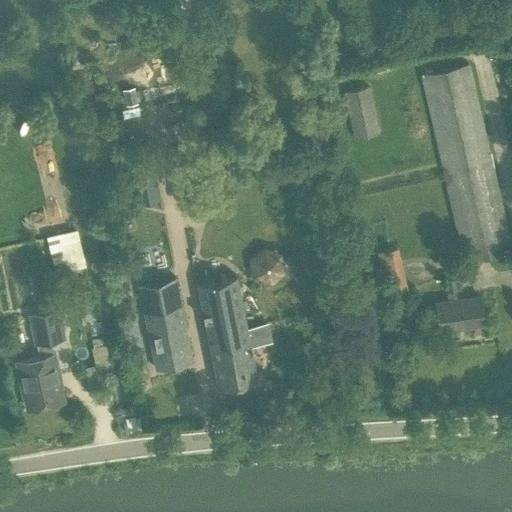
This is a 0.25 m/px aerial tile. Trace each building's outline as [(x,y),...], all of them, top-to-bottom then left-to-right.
[(465,261),(511,250),(468,63),(421,74),(465,261)] [(355,138),(379,132),(368,85),(344,91),(355,138)] [(127,200),(132,245),(163,241),(158,196),(127,200)] [(56,270),(86,265),(79,227),(49,233),(56,270)] [(253,269),(281,272),(284,248),(255,245),(253,269)] [(388,299),(407,294),(396,248),(377,252),(388,299)] [(247,326),(236,274),(197,282),(210,347),(248,339),(246,326),(247,326)] [(445,276),(448,295),(459,292),(456,274),(445,276)] [(156,368),(193,360),(176,276),(139,284),(156,368)] [(440,329),(484,323),(480,295),(436,301),(440,329)] [(51,339),(64,336),(58,308),(31,314),(37,342),(40,356),(16,361),(20,379),(22,379),(28,408),(64,400),(59,375),(60,375),(56,353),(54,353),(51,339)] [(266,322),(247,326),(246,326),(248,339),(210,347),(218,385),(258,377),(251,344),(270,340),(266,322)]
